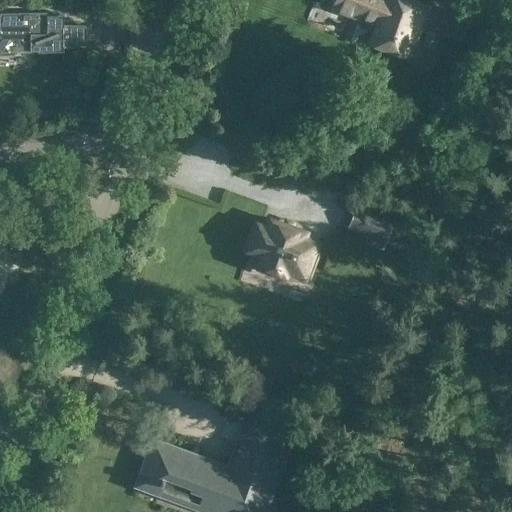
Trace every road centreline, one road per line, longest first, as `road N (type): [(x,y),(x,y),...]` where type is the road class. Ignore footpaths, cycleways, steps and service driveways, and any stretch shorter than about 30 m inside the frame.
road 1 (residential): [(3,511),(130,139)]
road 2 (track): [(435,511),(433,409),(470,347),(511,303)]
road 3 (residential): [(130,139),(182,0)]
road 4 (residential): [(0,153),(112,134),(130,139)]
